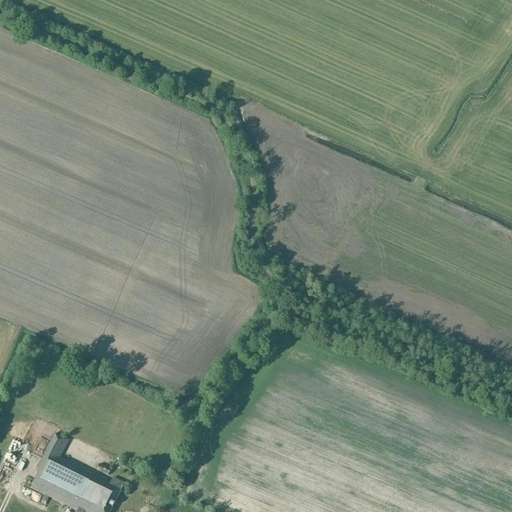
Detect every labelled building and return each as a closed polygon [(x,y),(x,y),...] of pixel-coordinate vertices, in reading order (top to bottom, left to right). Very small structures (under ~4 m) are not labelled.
[(25,451),(27,452),(33,440),(21,434),(7,460),(16,465),(25,451)] [(106,480),(94,475),(60,458),(69,441),(55,434),(37,470),(39,471),(31,488),(79,511),(110,511),(125,484),(113,478),(110,484),(105,481),(106,480)] [(112,470),(99,464),(96,471),(109,477),(112,470)] [(4,465),(0,472),(0,473),(9,478),(14,470),(4,465)] [(13,510),(16,511),(19,511),(24,506),(18,502),(13,510)]
